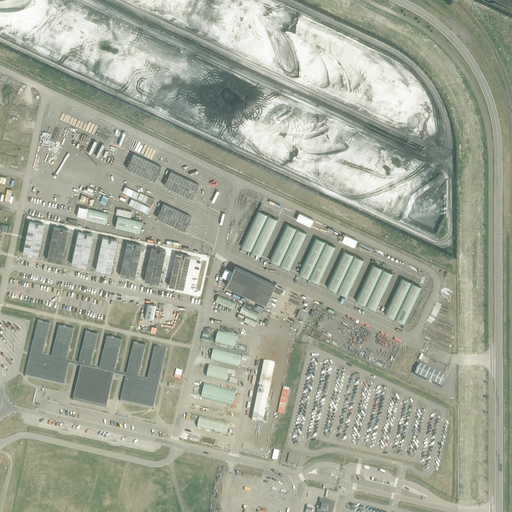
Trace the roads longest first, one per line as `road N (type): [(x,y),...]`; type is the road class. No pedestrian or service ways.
road 1 (unclassified): [(498,511),(495,121),(459,45),(396,0)]
road 2 (unknown): [(217,252),(21,206)]
road 3 (unknown): [(40,115),(181,180),(196,215)]
road 4 (unknown): [(258,329),(221,511)]
road 5 (unknown): [(61,162),(196,215)]
road 6 (unknown): [(0,170),(122,204)]
road 7 (unknown): [(34,413),(56,403),(154,424)]
